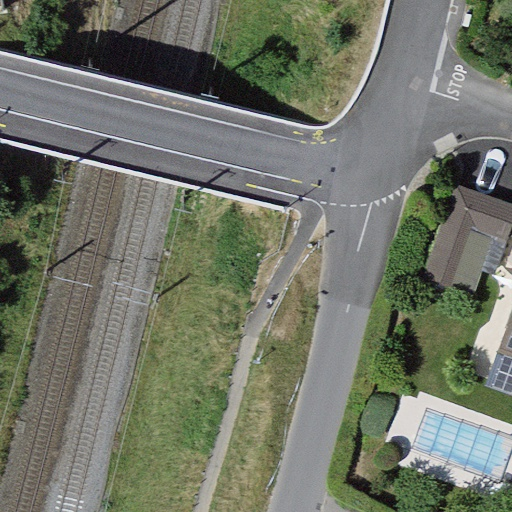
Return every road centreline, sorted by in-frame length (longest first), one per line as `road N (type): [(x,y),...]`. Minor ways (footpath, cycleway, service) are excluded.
road 1 (residential): [(383,162),(303,167),(0,90)]
road 2 (residential): [(383,162),(293,511)]
